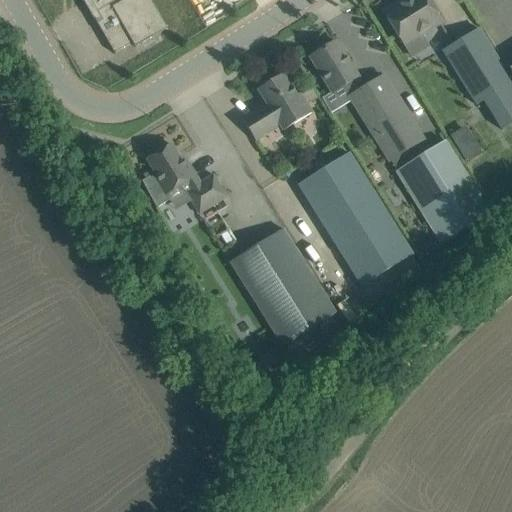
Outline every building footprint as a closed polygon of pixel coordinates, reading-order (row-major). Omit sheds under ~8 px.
[(149,0),(85,0),(84,1),(115,53),(133,43),(135,47),(166,29),(149,0)] [(427,0),(403,0),(383,12),(404,46),(442,23),(427,0)] [(511,123),(511,82),(478,29),(443,51),(476,106),(484,102),(501,131),(511,123)] [(336,42),(310,58),(332,94),(344,86),(350,97),(364,88),(357,78),(358,78),(336,42)] [(283,74),(258,90),(266,104),(242,119),(256,142),(280,126),(283,131),(312,113),(300,94),(297,96),(283,74)] [(350,97),(349,97),(396,173),(430,151),(423,141),(383,76),(364,88),(350,97)] [(450,137),(466,162),(480,153),(464,128),(450,137)] [(396,173),(395,173),(441,245),(492,213),(446,141),(430,151),(396,173)] [(184,166),(171,145),(147,160),(155,173),(142,181),(158,207),(168,201),(165,196),(186,183),(190,189),(185,193),(199,215),(227,198),(213,175),(200,183),(187,163),(184,166)] [(298,186),(362,287),(412,256),(349,154),(298,186)] [(229,230),(220,236),(228,248),(237,242),(229,230)] [(335,314),(294,247),(283,230),(230,263),(282,347),(335,314)] [(283,374),(273,358),(253,370),(263,386),(283,374)]
